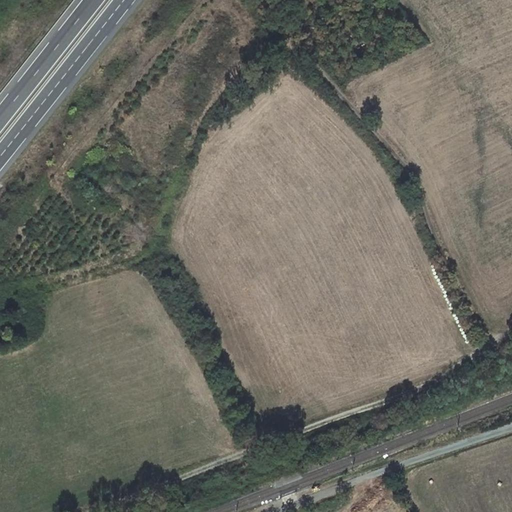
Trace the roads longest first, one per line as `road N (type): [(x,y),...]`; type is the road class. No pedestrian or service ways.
road 1 (track): [(264,0),(402,161),(483,329),(511,333)]
road 2 (unclassified): [(278,511),(511,426)]
road 3 (motorway): [(0,156),(123,0)]
road 4 (motorway): [(98,0),(0,123)]
